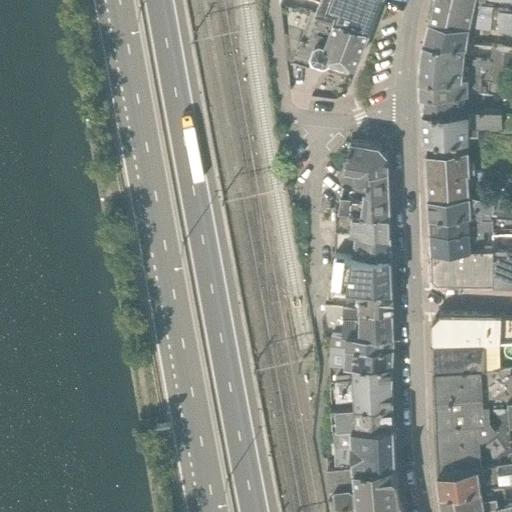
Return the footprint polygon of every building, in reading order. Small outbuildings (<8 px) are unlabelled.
[(319,0),(313,16),(332,21),(367,34),(379,0),(319,0)] [(432,0),(428,22),(469,30),(475,0),(432,0)] [(322,67),(328,65),(329,60),(354,69),(367,34),(332,21),(323,46),(318,44),(313,47),(309,59),(313,64),(322,67)] [(428,22),(422,44),(465,49),(469,30),(428,22)] [(422,44),(419,82),(461,83),(465,49),(422,44)] [(419,82),(419,98),(458,99),(467,99),(467,81),(461,83),(419,82)] [(419,98),(421,114),(457,115),(458,99),(419,98)] [(421,114),(424,144),(468,144),(468,116),(457,115),(421,114)] [(376,149),(351,143),(345,171),(367,175),(364,192),(362,191),(360,215),(388,218),(386,158),(376,149)] [(424,158),(426,202),(469,199),(467,180),(470,178),(468,155),(424,158)] [(426,202),(428,222),(467,220),(467,216),(481,218),(486,219),(504,221),(504,207),(494,206),(469,199),(426,202)] [(351,214),(349,236),(354,236),(389,241),(388,218),(360,215),(351,214)] [(428,222),(430,236),(468,236),(492,237),(492,226),(482,227),(481,218),(467,216),(467,220),(428,222)] [(354,236),(351,255),(390,260),(389,241),(354,236)] [(430,236),(431,256),(469,254),(468,236),(430,236)] [(511,253),(506,253),(506,261),(493,260),(492,289),(511,290),(511,253)] [(436,287),(492,289),(493,260),(493,254),(469,254),(431,256),(431,283),(436,287)] [(351,255),(346,287),(357,289),(362,287),(391,293),(390,260),(351,255)] [(358,312),(391,314),(391,293),(362,287),(357,289),(355,304),(358,304),(358,312)] [(358,312),(357,339),(391,340),(391,314),(358,312)] [(430,327),(431,347),(484,348),(499,348),(500,321),(440,318),(430,327)] [(511,321),(500,321),(499,348),(511,347),(511,321)] [(357,339),(345,338),(344,368),(351,368),(352,366),(391,367),(391,340),(357,339)] [(431,347),(432,375),(485,375),(484,348),(431,347)] [(352,388),(391,388),(391,367),(352,366),(351,368),(352,388)] [(373,408),(391,408),(391,388),(352,388),(353,408),(373,406),(373,408)] [(434,406),(434,434),(478,430),(483,429),(482,401),(434,406)] [(353,408),(354,428),(392,427),(391,408),(373,408),(373,406),(353,408)] [(350,428),(351,447),(393,445),(392,427),(354,428),(350,428)] [(434,434),(437,474),(478,470),(481,469),(478,430),(434,434)] [(351,447),(352,466),(353,466),(394,464),(393,445),(351,447)] [(353,466),(356,505),(362,504),(399,500),(394,464),(353,466)] [(437,474),(440,495),(454,493),(454,496),(481,493),(478,470),(437,474)] [(440,495),(442,511),(479,511),(484,511),(481,493),(454,496),(454,493),(440,495)] [(362,504),(362,511),(401,511),(399,500),(362,504)]
